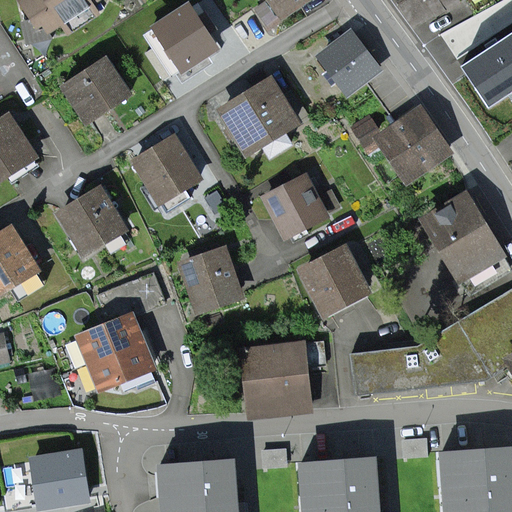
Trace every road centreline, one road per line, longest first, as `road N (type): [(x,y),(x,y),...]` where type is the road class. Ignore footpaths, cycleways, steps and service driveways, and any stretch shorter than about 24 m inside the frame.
road 1 (residential): [(0,425),(217,428),(440,412),(511,415)]
road 2 (residential): [(347,0),(0,216)]
road 3 (tertiary): [(511,212),(364,0)]
